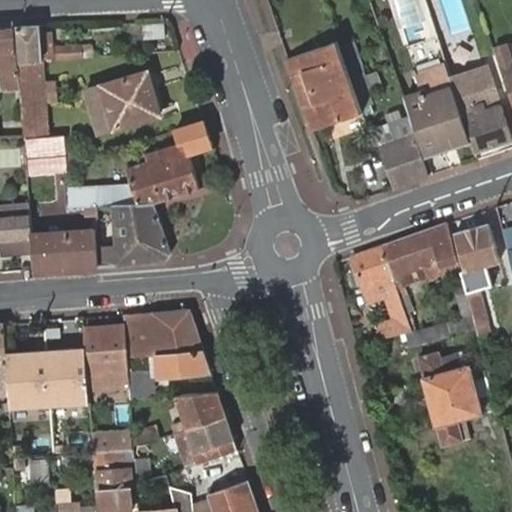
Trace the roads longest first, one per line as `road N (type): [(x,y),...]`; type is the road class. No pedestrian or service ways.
road 1 (residential): [(0,298),(211,282),(268,264)]
road 2 (residential): [(290,271),(358,511)]
road 3 (residential): [(212,0),(279,218)]
road 4 (residential): [(511,171),(314,239)]
